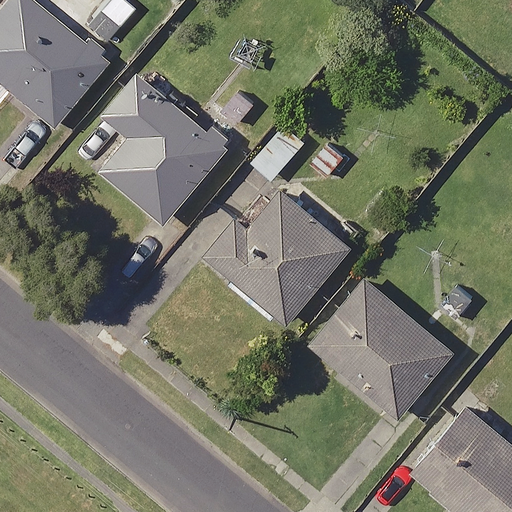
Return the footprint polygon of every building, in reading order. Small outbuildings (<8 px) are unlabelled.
[(106,55),(38,0),(0,0),(0,82),(50,123),(106,55)] [(134,4),(129,0),(106,0),(87,23),(107,38),(134,4)] [(209,124),(140,68),(103,113),(128,133),(100,167),(167,221),(235,137),(213,120),(209,124)] [(256,101),(241,88),(223,110),(238,122),(256,101)] [(286,122),(253,160),(273,178),(306,140),(286,122)] [(330,141),(313,161),(328,174),(345,154),(330,141)] [(354,244),(283,186),(251,225),(237,214),(205,254),(290,322),(354,244)] [(458,349),(367,273),(311,340),(402,416),(458,349)] [(458,282),(441,303),(458,316),(475,295),(458,282)] [(511,511),(511,438),(469,402),(412,469),(463,511),(511,511)]
